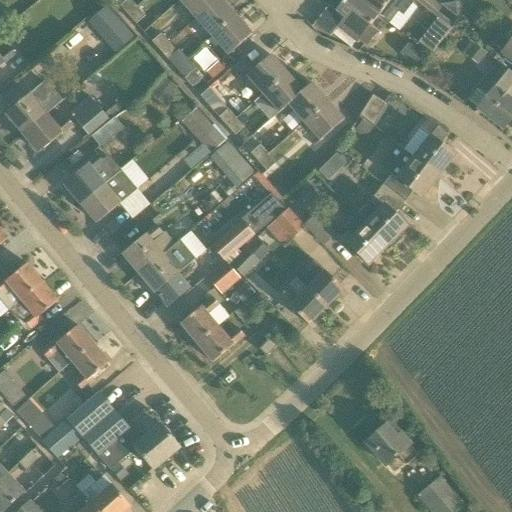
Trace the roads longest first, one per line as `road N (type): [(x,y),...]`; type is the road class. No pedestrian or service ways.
road 1 (unclassified): [(225,458),(511,184)]
road 2 (residential): [(225,458),(0,182)]
road 3 (unclassified): [(511,168),(361,61),(297,35),(269,13)]
